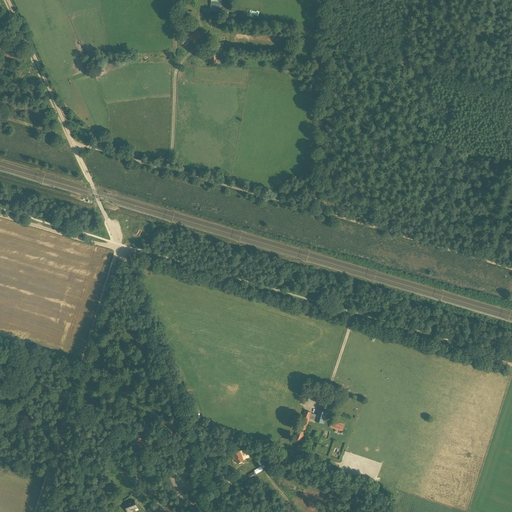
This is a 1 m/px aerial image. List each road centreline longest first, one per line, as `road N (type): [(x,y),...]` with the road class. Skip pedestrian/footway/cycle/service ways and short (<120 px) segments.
road 1 (track): [(511,364),(126,252)]
road 2 (track): [(126,252),(225,511)]
road 3 (track): [(120,250),(38,511)]
road 4 (track): [(309,208),(74,145)]
road 5 (track): [(511,268),(309,208)]
road 6 (track): [(327,46),(511,90)]
road 7 (track): [(309,208),(321,178),(327,46)]
road 8 (track): [(7,0),(74,145)]
road 9 (track): [(175,41),(171,150),(159,167)]
road 10 (track): [(120,250),(0,215)]
